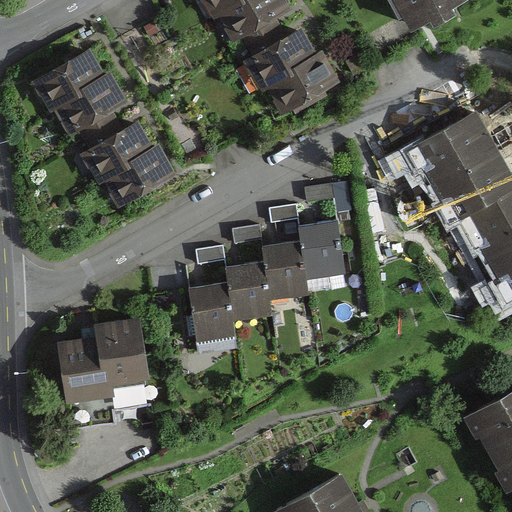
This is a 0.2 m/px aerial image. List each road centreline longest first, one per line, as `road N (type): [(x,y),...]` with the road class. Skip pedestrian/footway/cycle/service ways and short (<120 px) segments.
road 1 (residential): [(0,293),(63,283),(450,64)]
road 2 (tertiary): [(27,511),(5,446),(0,358)]
